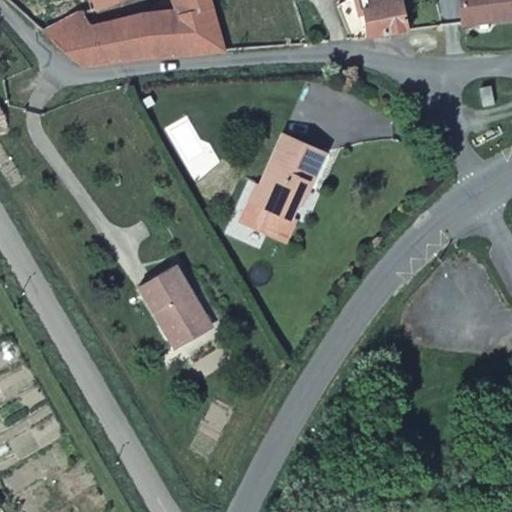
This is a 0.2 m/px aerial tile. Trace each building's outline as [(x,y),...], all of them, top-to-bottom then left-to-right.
[(81,0),(88,15),(132,6),(131,0),(81,0)] [(232,47),(217,0),(162,0),(170,25),(177,50),(232,47)] [(367,34),(416,27),(411,0),(354,0),(357,8),(361,7),(367,34)] [(511,0),(464,0),(467,20),(511,13),(511,0)] [(177,50),(170,25),(123,29),(77,39),(70,21),(43,28),(83,61),(177,50)] [(495,105),(492,85),(479,87),(482,107),(495,105)] [(295,241),(304,218),(300,216),(308,197),(313,183),(318,185),(332,147),(291,131),(276,169),(272,180),(271,182),(275,184),(258,226),(295,241)] [(275,184),(271,182),(266,180),(249,222),(253,224),(258,226),(275,184)] [(202,292),(184,261),(147,281),(183,343),(213,325),(196,296),(202,292)] [(220,322),(202,292),(196,296),(213,325),(220,322)]
